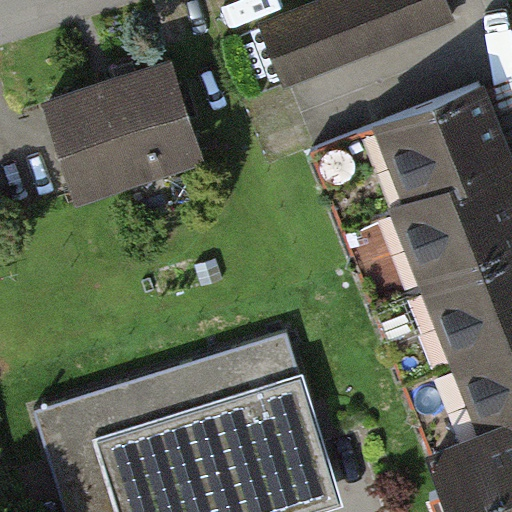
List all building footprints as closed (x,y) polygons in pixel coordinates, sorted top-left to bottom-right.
[(453,0),(300,0),(259,16),(288,93),(464,26),(453,0)] [(180,54),(50,101),(88,207),(218,161),(180,54)] [(429,438),(457,511),(511,511),(511,129),(494,82),(387,124),(415,197),(399,203),(483,417),(429,438)] [(293,326),(39,405),(71,511),(302,511),(346,498),(293,326)] [(0,387),(0,494),(25,488),(0,387)]
